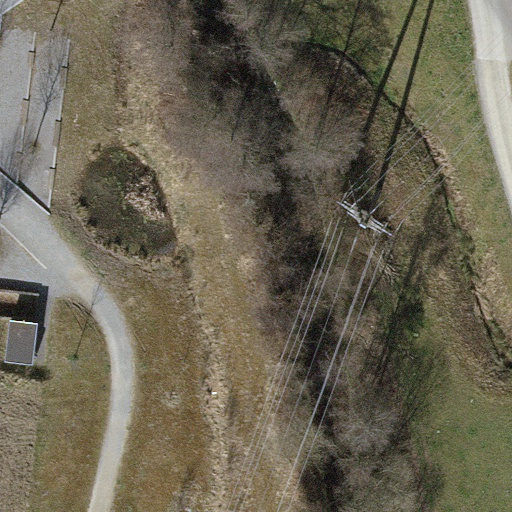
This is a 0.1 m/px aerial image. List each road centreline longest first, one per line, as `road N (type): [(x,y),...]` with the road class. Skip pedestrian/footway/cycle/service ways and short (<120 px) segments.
road 1 (track): [(0,194),(121,324),(126,387),(101,511)]
road 2 (track): [(501,0),(503,134),(511,160)]
